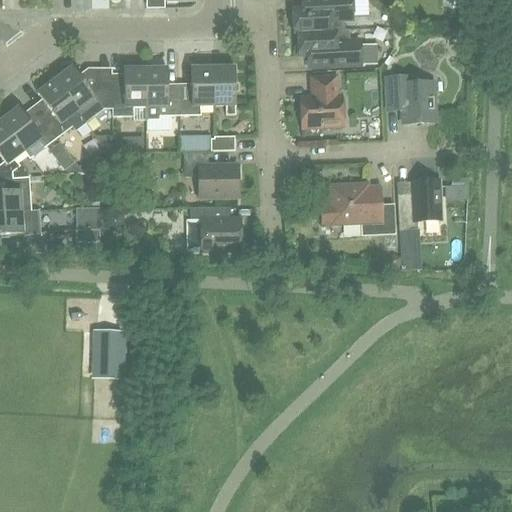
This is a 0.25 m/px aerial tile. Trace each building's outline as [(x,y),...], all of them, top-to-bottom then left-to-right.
[(293,34),(297,34),(331,32),(331,31),(348,30),(348,29),(344,29),(343,21),(338,20),(338,17),(352,16),(351,0),(299,0),(300,9),(292,10),(292,14),(290,15),(291,23),(293,24),(293,34)] [(349,38),(348,30),(331,31),(331,32),(297,34),(298,44),(296,45),(296,53),(298,54),(298,58),(305,57),(305,69),(361,66),(360,45),(343,45),(343,42),(349,38)] [(72,68),(53,81),(84,122),(100,110),(101,110),(110,110),(111,110),(111,94),(111,87),(86,87),(72,68)] [(212,107),(211,68),(190,69),(191,93),(179,93),(179,117),(199,117),(199,107),(212,107)] [(234,68),(211,68),(212,107),(225,107),(225,116),(235,116),(234,68)] [(123,94),(111,94),(111,110),(110,110),(110,118),(131,118),(131,121),(144,121),(143,69),(123,70),(123,94)] [(157,117),(179,117),(179,93),(167,94),(167,69),(143,69),(144,121),(157,121),(157,117)] [(415,77),(385,79),(387,112),(401,111),(402,125),(435,123),(434,110),(436,108),(436,101),(434,99),(433,83),(419,84),(419,80),(415,77)] [(313,98),(300,99),(302,129),(342,128),(340,97),(337,97),(336,78),(311,79),(311,93),(313,93),(313,98)] [(84,122),(53,81),(36,94),(51,114),(42,121),(56,139),(71,127),(73,131),(84,122)] [(39,152),(56,139),(42,121),(32,128),(18,108),(0,121),(23,151),(33,144),(39,152)] [(0,179),(5,180),(5,179),(12,179),(12,172),(19,167),(13,159),(23,151),(0,121),(0,157),(4,162),(0,165),(0,179)] [(234,138),(213,138),(213,140),(210,140),(210,152),(234,152),(234,138)] [(207,152),(182,153),(183,178),(193,178),(198,182),(198,199),(238,198),(237,166),(208,167),(207,152)] [(0,213),(21,212),(31,212),(29,178),(12,179),(5,179),(5,180),(6,192),(0,191),(0,213)] [(397,202),(398,231),(413,230),(413,223),(440,221),(438,181),(411,183),(412,201),(397,202)] [(330,225),(330,227),(360,226),(361,237),(383,236),(381,187),(369,188),(369,184),(328,186),(329,207),(321,207),(322,226),(330,225)] [(205,208),(189,209),(189,221),(200,221),(201,253),(240,252),(240,220),(205,220),(205,208)] [(21,212),(0,213),(0,235),(38,234),(38,224),(22,225),(21,212)] [(75,243),(99,243),(99,230),(75,231),(75,243)] [(119,339),(119,335),(95,334),(94,366),(120,367),(121,339),(119,339)]
